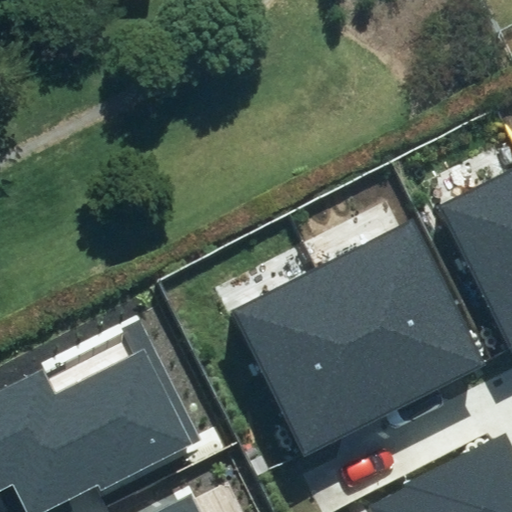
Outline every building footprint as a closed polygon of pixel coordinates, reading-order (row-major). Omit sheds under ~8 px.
[(0,0),(0,16),(73,16),(72,0),(0,0)] [(511,158),(431,200),(508,347),(511,344),(511,158)] [(224,298),(301,446),(488,349),(412,202),(224,298)] [(0,379),(0,490),(12,485),(25,511),(58,511),(195,444),(144,344),(57,387),(43,358),(0,379)] [(511,511),(511,428),(370,492),(379,511),(511,511)] [(192,511),(187,501),(166,511),(192,511)]
